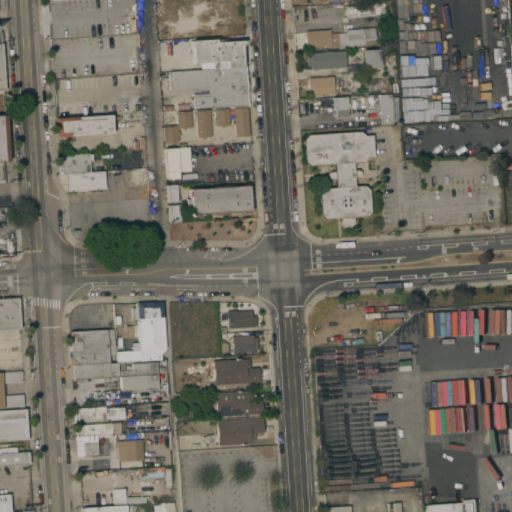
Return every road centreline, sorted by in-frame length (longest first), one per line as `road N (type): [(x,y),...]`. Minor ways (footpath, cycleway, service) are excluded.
road 1 (secondary): [(41,273),(22,0)]
road 2 (tertiary): [(283,268),(266,0)]
road 3 (tertiary): [(283,268),(299,511)]
road 4 (secondary): [(55,511),(41,273)]
road 5 (tertiary): [(294,268),(311,280),(511,267)]
road 6 (tertiary): [(421,249),(310,259),(294,268)]
road 7 (tertiary): [(161,269),(283,268)]
road 8 (tertiary): [(41,273),(161,269)]
